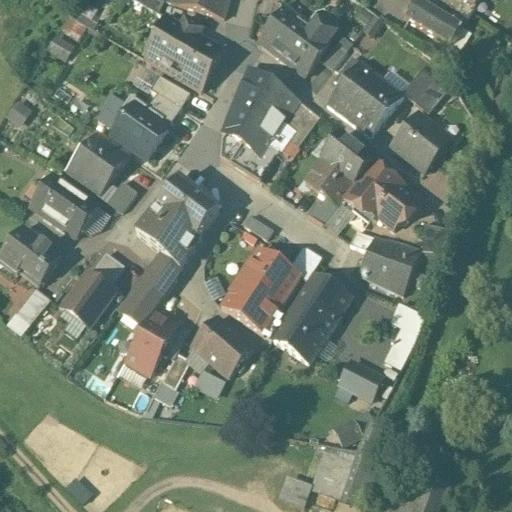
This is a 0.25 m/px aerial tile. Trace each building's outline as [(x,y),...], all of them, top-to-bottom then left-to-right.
[(154,0),(118,0),(118,2),(128,8),(131,3),(158,18),(164,6),(154,0)] [(202,0),(173,0),(171,8),(199,16),(202,0)] [(228,0),(202,0),(199,16),(223,23),(228,0)] [(475,11),(456,0),(439,0),(432,13),(462,32),(475,11)] [(481,0),(456,0),(475,11),(481,0)] [(432,13),(416,3),(404,22),(451,50),(462,32),(432,13)] [(313,31),(286,11),(259,48),(304,82),(331,45),(330,44),(335,37),(337,33),(336,28),(334,24),(331,22),(328,21),(324,20),(320,22),(318,25),(317,25),(313,31)] [(184,22),(180,29),(166,22),(144,64),(201,97),(224,55),(198,41),(203,33),(184,22)] [(337,48),(323,67),(332,74),(346,55),(337,48)] [(352,61),(334,85),(341,90),(359,66),(352,61)] [(391,91),(359,66),(341,90),(326,109),(370,143),(403,100),(401,99),(402,98),(392,91),(391,91)] [(402,98),(401,99),(403,100),(405,99),(414,107),(438,77),(427,68),(402,98)] [(249,72),(223,136),(242,149),(275,91),(274,90),(274,89),(249,72)] [(438,77),(414,107),(428,119),(449,93),(438,77)] [(190,99),(159,81),(150,94),(158,99),(182,113),(190,99)] [(275,91),(242,149),(261,162),(270,150),(278,138),(300,107),(275,91)] [(167,134),(182,113),(158,99),(148,112),(165,124),(161,129),(167,134)] [(117,120),(124,125),(113,141),(148,165),(169,135),(167,134),(161,129),(165,124),(148,112),(131,100),(117,120)] [(319,123),(300,107),(278,138),(298,152),(319,123)] [(419,119),(393,152),(424,177),(450,144),(419,119)] [(129,161),(97,137),(67,177),(99,201),(129,161)] [(373,165),(340,139),(305,186),(325,202),(337,211),(343,204),(373,165)] [(261,162),(242,149),(230,168),(260,187),(279,156),(270,150),(262,162),(261,162)] [(403,189),(373,165),(343,204),(361,218),(370,218),(377,224),(378,223),(394,236),(399,229),(408,228),(422,210),(401,193),(403,189)] [(467,182),(455,178),(445,209),(457,213),(467,182)] [(52,181),(31,211),(54,227),(75,198),(52,181)] [(179,186),(159,212),(158,212),(137,238),(162,259),(180,275),(201,243),(199,241),(218,216),(179,186)] [(137,198),(123,187),(108,207),(122,218),(137,198)] [(75,198),(54,227),(77,243),(98,213),(75,198)] [(325,202),(320,209),(317,207),(307,220),(323,230),(337,211),(325,202)] [(273,236),(250,221),(244,231),(267,246),(273,236)] [(450,235),(424,229),(422,256),(444,257),(450,235)] [(62,263),(23,234),(0,263),(0,266),(18,280),(21,275),(41,290),(62,263)] [(374,243),(357,237),(352,249),(369,255),(374,243)] [(387,248),(374,243),(369,255),(359,280),(389,295),(403,301),(421,256),(388,246),(387,248)] [(260,255),(223,313),(264,340),(265,338),(271,342),(322,264),(303,252),(289,275),(260,255)] [(125,272),(107,259),(91,281),(109,295),(125,272)] [(162,259),(140,290),(120,317),(143,334),(153,320),(156,315),(175,289),(180,275),(162,259)] [(91,281),(88,280),(63,314),(90,334),(115,299),(109,295),(91,281)] [(351,305),(313,282),(272,345),(309,369),(351,305)] [(36,294),(17,319),(30,330),(51,306),(36,294)] [(425,321),(399,309),(391,328),(402,334),(417,341),(425,321)] [(180,329),(156,315),(153,320),(126,367),(150,381),(163,360),(180,331),(180,329)] [(254,356),(217,324),(192,352),(230,384),(254,356)] [(190,337),(180,331),(163,360),(174,366),(178,359),(190,337)] [(417,341),(402,334),(394,349),(392,348),(391,350),(393,351),(385,367),(400,374),(417,341)] [(174,366),(163,388),(176,395),(191,367),(178,359),(174,366)] [(382,383),(351,367),(340,390),(370,406),(382,383)] [(352,426),(335,435),(342,449),(360,440),(352,426)] [(371,430),(350,470),(357,472),(340,504),(362,511),(390,438),(371,430)] [(280,502),(306,511),(314,489),(288,480),(280,502)] [(426,482),(414,511),(438,511),(447,490),(426,482)]
